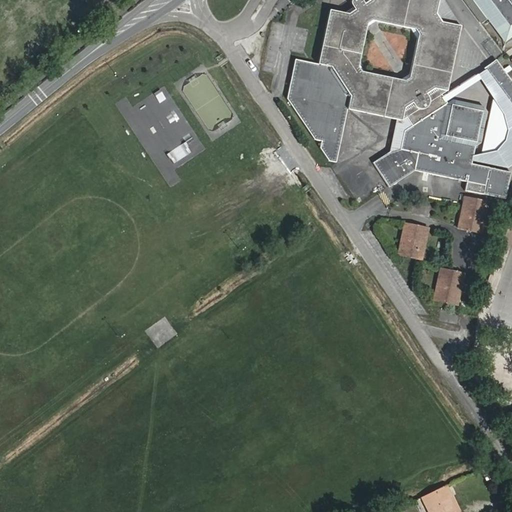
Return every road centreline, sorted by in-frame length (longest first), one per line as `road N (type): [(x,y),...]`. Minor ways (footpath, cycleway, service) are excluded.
road 1 (residential): [(189,0),(506,452)]
road 2 (secondary): [(156,0),(0,129)]
